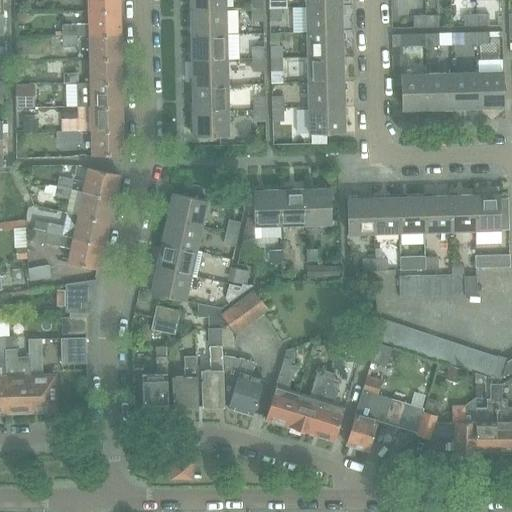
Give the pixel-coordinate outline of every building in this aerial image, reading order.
[(120,10),(119,0),(88,0),(88,11),(120,10)] [(226,9),(225,0),(190,0),(190,10),(226,9)] [(263,8),(262,0),(250,0),(251,8),(263,8)] [(281,0),(269,0),(270,8),(282,8),(281,0)] [(342,31),(342,6),(306,7),(307,32),(342,31)] [(263,22),(263,8),(251,8),(251,22),(263,22)] [(282,21),(282,8),(270,8),(270,21),(282,21)] [(226,34),(226,9),(190,10),(191,35),(226,34)] [(120,33),(120,10),(88,11),(89,25),(63,26),(63,35),(77,35),(77,36),(89,36),(89,34),(120,33)] [(488,14),(476,15),(477,26),(488,26),(488,14)] [(438,15),(426,16),(426,27),(438,27),(438,15)] [(477,26),(476,15),(463,15),(463,26),(477,26)] [(426,27),(426,16),(412,16),(413,28),(426,27)] [(343,56),(342,31),(307,32),(307,57),(343,56)] [(489,44),(489,32),(477,33),(477,44),(489,44)] [(121,57),(120,33),(89,34),(89,36),(90,58),(121,57)] [(452,33),(438,33),(426,34),(427,46),(438,45),(452,45),(452,33)] [(477,33),(463,33),(452,33),(452,45),(464,44),(477,44),(477,33)] [(227,60),(226,34),(191,35),(192,61),(227,60)] [(427,46),(426,34),(392,35),(392,47),(402,46),(427,46)] [(77,46),(77,36),(77,35),(63,35),(63,46),(77,46)] [(283,46),(270,46),(271,58),(283,58),(283,46)] [(264,58),(263,47),(252,47),(252,59),(264,58)] [(344,82),(343,56),(307,57),(308,82),(344,82)] [(122,81),(121,57),(90,58),(90,82),(122,81)] [(264,72),(264,58),(252,59),(252,72),(264,72)] [(271,71),(271,83),(284,83),(283,58),(271,58),(271,71)] [(228,85),(227,60),(192,61),(192,86),(228,85)] [(403,68),(393,68),(393,85),(401,84),(401,74),(403,74),(403,68)] [(504,107),(503,71),(478,72),(479,108),(504,107)] [(479,108),(478,72),(452,73),(453,109),(479,108)] [(62,73),(63,83),(78,82),(77,73),(62,73)] [(453,109),(452,73),(427,74),(428,109),(453,109)] [(428,109),(427,74),(403,74),(401,74),(401,84),(402,110),(428,109)] [(122,106),(122,81),(90,82),(90,83),(77,84),(78,107),(91,106),(122,106)] [(344,107),(344,82),(308,82),(309,108),(344,107)] [(35,84),(16,84),(16,108),(35,108),(35,84)] [(228,110),(228,85),(192,86),(193,111),(228,110)] [(284,96),(272,96),(272,109),(284,108),(284,96)] [(265,109),(265,97),(253,97),(253,109),(265,109)] [(123,131),(122,106),(91,106),(92,131),(123,131)] [(345,133),(344,107),(309,108),(309,134),(345,133)] [(285,121),(284,108),(272,109),(272,122),(285,121)] [(265,122),(265,109),(253,109),(253,122),(265,122)] [(229,136),(228,110),(193,111),(193,137),(229,136)] [(79,141),(79,131),(64,132),(58,133),(58,142),(79,141)] [(123,155),(123,131),(92,131),(92,156),(123,155)] [(88,167),(83,192),(114,198),(119,174),(88,167)] [(60,177),(58,186),(71,189),(73,180),(60,177)] [(71,189),(58,186),(55,197),(69,200),(71,189)] [(330,188),(305,189),(306,225),(332,224),(331,208),(330,188)] [(306,225),(305,189),(279,190),(280,225),(306,225)] [(280,225),(279,190),(253,190),(254,226),(280,225)] [(114,198),(83,192),(78,215),(109,222),(114,198)] [(173,193),(167,219),(202,226),(207,201),(182,195),(173,193)] [(500,194),(474,195),(475,231),(501,230),(500,198),(500,194)] [(475,231),(474,195),(449,196),(450,231),(475,231)] [(425,232),(423,196),(398,197),(399,233),(425,232)] [(450,231),(449,196),(423,196),(425,232),(450,231)] [(399,233),(398,197),(373,198),(374,233),(399,233)] [(374,233),(373,198),(347,199),(348,234),(374,233)] [(508,198),(500,198),(501,230),(509,230),(508,198)] [(109,222),(78,215),(73,237),(104,244),(109,222)] [(202,226),(167,219),(162,243),(196,251),(202,226)] [(229,219),(226,232),(238,235),(241,222),(229,219)] [(27,227),(26,220),(0,222),(0,248),(4,248),(2,231),(27,228),(27,227)] [(48,223),(46,231),(62,235),(64,226),(48,223)] [(46,231),(46,233),(44,243),(71,249),(68,263),(98,269),(104,244),(73,237),(73,238),(62,236),(62,235),(46,231)] [(238,235),(226,232),(224,244),(235,246),(238,235)] [(196,251),(162,243),(156,268),(191,275),(196,276),(202,252),(196,251)] [(306,250),(306,262),(319,262),(319,249),(306,250)] [(281,263),(281,250),(269,251),(269,263),(281,263)] [(487,256),(474,256),(474,268),(487,268),(487,256)] [(437,257),(425,258),(425,270),(437,269),(437,257)] [(425,270),(425,258),(412,258),(412,270),(425,270)] [(387,259),(375,260),(375,272),(387,271),(387,259)] [(48,260),(35,262),(36,268),(28,269),(30,280),(51,278),(48,260)] [(375,272),(375,260),(361,260),(362,272),(375,272)] [(340,276),(339,265),(323,266),(323,264),(306,265),(307,278),(323,277),(323,276),(340,276)] [(191,275),(156,268),(151,293),(185,301),(191,275)] [(233,269),(230,281),(246,285),(249,272),(233,269)] [(442,296),(442,275),(431,276),(431,297),(442,296)] [(453,296),(453,275),(442,275),(442,296),(453,296)] [(463,275),(453,275),(453,296),(464,296),(463,276),(463,275)] [(476,295),(476,275),(463,276),(464,296),(476,295)] [(410,297),(410,276),(399,276),(399,298),(410,297)] [(421,297),(420,276),(410,276),(410,297),(421,297)] [(431,297),(431,276),(420,276),(421,297),(431,297)] [(66,284),(65,290),(56,290),(56,306),(65,307),(65,313),(70,313),(70,316),(88,316),(96,280),(78,283),(66,284)] [(227,283),(215,281),(212,293),(224,296),(227,283)] [(235,335),(269,310),(254,291),(221,315),(235,335)] [(181,312),(156,306),(154,317),(178,323),(181,312)] [(0,336),(5,337),(10,337),(9,313),(0,313),(0,336)] [(88,316),(70,316),(70,320),(62,320),(62,334),(86,334),(88,318),(88,316)] [(178,323),(154,317),(151,329),(176,335),(178,323)] [(359,352),(372,356),(382,321),(376,319),(369,317),(363,338),(359,352)] [(384,320),(383,321),(377,341),(388,344),(394,324),(384,320)] [(404,327),(394,324),(388,344),(398,348),(404,327)] [(414,331),(404,327),(398,348),(408,351),(414,331)] [(425,334),(414,331),(408,351),(418,354),(425,334)] [(201,375),(202,387),(202,407),(224,406),(223,386),(222,357),(221,332),(209,333),(211,375),(201,375)] [(349,334),(345,348),(359,352),(363,338),(349,334)] [(435,337),(425,334),(418,354),(428,358),(435,337)] [(445,341),(435,337),(428,358),(439,361),(445,341)] [(86,338),(66,338),(60,339),(60,352),(86,351),(86,338)] [(28,340),(30,376),(31,412),(56,411),(54,375),(42,376),(41,339),(28,340)] [(455,344),(445,341),(439,361),(449,364),(455,344)] [(376,343),(371,362),(386,367),(392,348),(376,343)] [(466,348),(455,344),(449,364),(459,368),(466,348)] [(167,388),(166,346),(155,347),(157,374),(142,375),(142,381),(140,381),(141,397),(143,397),(143,406),(143,409),(168,408),(167,388)] [(295,357),(293,348),(286,350),(284,360),(265,419),(288,426),(298,396),(287,393),(294,368),(292,367),(295,357)] [(476,351),(466,348),(459,368),(469,371),(476,351)] [(18,349),(5,349),(7,413),(31,412),(30,376),(19,376),(18,349)] [(87,363),(86,351),(60,352),(61,364),(87,363)] [(486,355),(476,351),(469,371),(477,374),(480,375),(486,355)] [(497,358),(486,355),(480,375),(490,378),(490,377),(491,377),(497,357),(497,358)] [(224,406),(252,415),(258,396),(262,383),(249,379),(255,362),(249,360),(222,357),(223,386),(224,406)] [(507,360),(497,357),(491,377),(501,380),(507,360)] [(184,378),(172,379),(173,408),(198,408),(196,359),(184,359),(184,378)] [(309,399),(298,396),(288,426),(311,433),(330,372),(325,371),(323,376),(316,374),(309,399)] [(335,374),(330,372),(311,433),(334,440),(344,408),(333,405),(339,384),(333,383),(335,374)] [(346,444),(369,451),(374,432),(378,420),(367,417),(374,395),(377,396),(377,395),(382,381),(366,376),(346,444)] [(511,390),(511,378),(501,384),(500,409),(497,409),(496,453),(511,452),(511,420),(509,421),(509,391),(511,390)] [(488,408),(477,408),(476,453),(496,453),(497,409),(500,409),(501,384),(491,384),(491,399),(488,399),(488,408)] [(452,422),(452,426),(452,441),(454,441),(454,454),(476,454),(476,453),(477,408),(477,397),(464,406),(452,406),(452,422)] [(406,403),(390,399),(383,421),(399,426),(406,403)] [(418,432),(416,438),(429,441),(436,418),(423,414),(418,432)] [(171,463),(171,471),(171,478),(191,478),(191,463),(171,463)]
